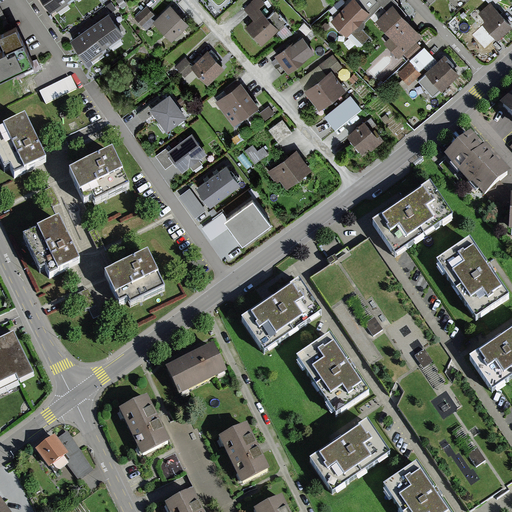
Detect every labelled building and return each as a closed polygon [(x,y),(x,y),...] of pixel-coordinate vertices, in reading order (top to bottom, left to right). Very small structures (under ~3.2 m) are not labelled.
[(43,0),(51,11),(66,0),(43,0)] [(254,19),(246,26),(263,44),(287,22),(276,9),(268,16),(259,7),(265,2),(262,0),(252,0),(244,7),(254,19)] [(359,0),(351,0),(331,20),(348,35),(352,32),(362,42),(369,35),(362,29),(366,25),(365,21),(381,5),(386,9),(392,3),(395,0),(376,0),(377,0),(368,9),(359,0)] [(482,25),(488,32),(491,30),(499,38),(511,25),(511,23),(491,1),(490,2),(479,12),(485,19),(483,22),(484,23),(482,25)] [(171,3),(157,15),(153,20),(155,21),(172,40),(190,23),(171,3)] [(386,9),(375,18),(391,34),(385,40),(400,55),(422,34),(392,3),(386,9)] [(147,28),(155,21),(153,20),(157,15),(147,5),(135,15),(147,28)] [(109,11),(90,24),(104,46),(123,32),(109,11)] [(86,59),(104,46),(90,24),(71,38),(86,59)] [(0,78),(35,62),(18,25),(0,34),(7,47),(0,50),(0,78)] [(303,32),(275,53),(277,56),(271,61),(277,68),(282,64),(289,72),(317,51),(303,32)] [(417,41),(405,53),(410,58),(422,46),(417,41)] [(193,64),(192,65),(195,67),(210,82),(226,67),(208,49),(193,64)] [(427,72),(419,79),(433,95),(441,88),(442,89),(459,73),(445,58),(448,56),(445,52),(425,70),(427,72)] [(331,68),(334,72),(342,66),(333,53),(319,63),(326,72),(331,68)] [(185,75),(195,67),(192,65),(193,64),(185,56),(175,65),(185,75)] [(410,60),(398,72),(410,83),(421,71),(410,60)] [(326,72),(305,88),(319,108),(346,87),(334,72),(331,68),(326,72)] [(70,76),(40,92),(46,103),(76,88),(70,76)] [(241,82),(216,100),(234,123),(259,105),(241,82)] [(511,92),(499,104),(511,118),(511,92)] [(170,93),(151,107),(149,104),(137,113),(143,121),(154,113),(167,130),(187,116),(170,93)] [(351,94),(325,115),(336,128),(361,107),(351,94)] [(269,104),(259,112),(265,120),(275,112),(269,104)] [(282,118),(268,128),(279,142),(293,132),(282,118)] [(365,119),(348,133),(365,154),(384,138),(380,132),(378,134),(365,119)] [(25,120),(0,132),(0,161),(4,170),(10,168),(15,178),(45,163),(25,120)] [(192,132),(170,148),(167,144),(155,153),(165,167),(175,159),(183,169),(190,164),(193,169),(202,162),(199,158),(207,152),(192,132)] [(472,134),(445,156),(469,184),(473,181),(483,193),(508,172),(485,146),(483,147),(472,134)] [(253,144),(245,150),(254,163),(268,153),(263,146),(258,150),(253,144)] [(296,149),(268,169),(277,181),(280,179),(286,187),(311,169),(296,149)] [(111,152),(70,172),(85,202),(92,199),(95,204),(129,187),(111,152)] [(226,163),(212,174),(227,192),(241,181),(226,163)] [(212,174),(197,185),(212,204),(227,192),(212,174)] [(428,184),(371,222),(395,256),(451,218),(428,184)] [(190,187),(179,195),(195,217),(206,209),(190,187)] [(252,197),(225,217),(243,241),(244,240),(247,244),(271,226),(268,222),(270,220),(252,197)] [(220,213),(203,226),(211,238),(229,225),(220,213)] [(60,221),(25,238),(42,272),(47,270),(51,277),(80,263),(60,221)] [(95,230),(89,233),(97,249),(103,247),(95,230)] [(468,241),(438,262),(476,318),(507,297),(468,241)] [(148,253),(104,274),(119,305),(128,301),(131,306),(165,290),(148,253)] [(298,281),(241,319),(266,355),(323,317),(298,281)] [(88,289),(77,295),(85,312),(97,306),(88,289)] [(377,318),(367,324),(375,337),(385,332),(377,318)] [(511,331),(470,359),(491,391),(511,377),(511,331)] [(0,388),(33,373),(14,333),(0,339),(0,388)] [(327,336),(295,358),(336,418),(368,397),(327,336)] [(213,346),(167,366),(179,394),(225,374),(213,346)] [(148,396),(120,409),(141,455),(169,442),(148,396)] [(390,453),(367,421),(310,460),(333,493),(390,453)] [(244,424),(217,437),(240,485),(267,471),(244,424)] [(58,443),(41,454),(54,474),(71,462),(58,443)] [(468,455),(478,468),(488,461),(478,447),(468,455)] [(509,483),(511,482),(511,463),(502,468),(509,483)] [(449,511),(416,464),(383,487),(400,511),(449,511)] [(203,511),(193,492),(166,506),(169,511),(203,511)] [(10,511),(0,496),(0,511),(10,511)] [(288,511),(283,499),(256,511),(288,511)]
